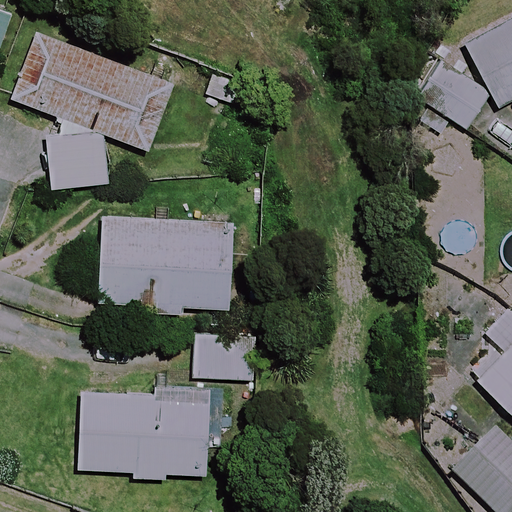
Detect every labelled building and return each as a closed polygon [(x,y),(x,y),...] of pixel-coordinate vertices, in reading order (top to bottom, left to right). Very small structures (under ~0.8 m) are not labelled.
[(497,108),(511,99),(511,15),(462,44),(497,108)] [(40,137),(40,188),(102,188),(102,138),(103,132),(147,148),(171,83),(32,31),(8,96),(54,113),(48,137),(40,137)] [(487,94),(450,68),(426,102),(463,128),(487,94)] [(231,224),(93,216),(88,303),(226,310),(231,224)] [(253,335),(194,332),(192,376),(251,380),(253,335)] [(511,343),(475,382),(511,417),(511,343)] [(70,467),(132,468),(132,479),(165,480),(165,469),(204,471),(206,396),(73,392),(70,467)] [(511,511),(511,445),(497,428),(453,468),(492,511),(511,511)]
